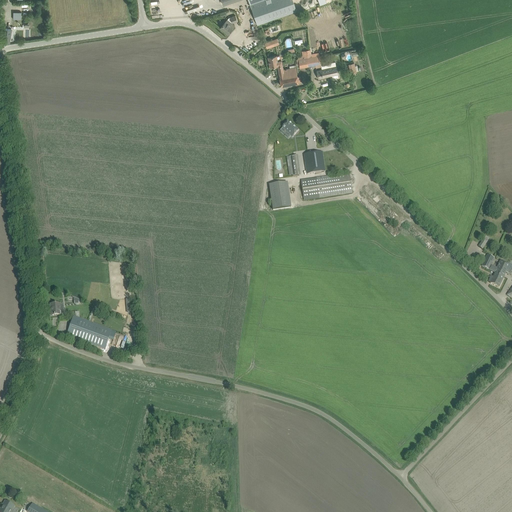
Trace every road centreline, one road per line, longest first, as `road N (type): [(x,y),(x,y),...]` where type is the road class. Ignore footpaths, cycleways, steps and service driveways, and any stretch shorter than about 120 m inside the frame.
road 1 (unclassified): [(511,314),(337,144),(200,27),(143,26)]
road 2 (unclassified): [(400,477),(313,409),(103,359),(35,332)]
road 3 (unclassified): [(35,332),(0,66)]
road 4 (unclassified): [(400,477),(511,359)]
road 5 (unclassified): [(143,26),(0,46)]
